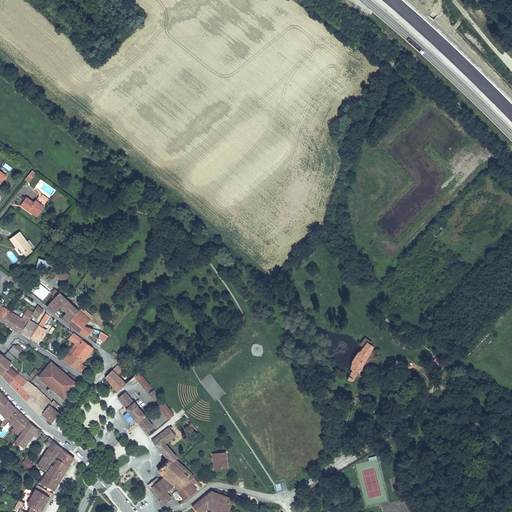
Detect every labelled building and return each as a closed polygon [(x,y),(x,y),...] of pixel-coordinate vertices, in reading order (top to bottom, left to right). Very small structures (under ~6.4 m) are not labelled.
[(29,183),(36,173),(33,171),(26,180),(29,183)] [(37,216),(45,206),(36,199),(35,201),(27,196),(20,206),(28,212),(29,211),(37,216)] [(32,247),(21,231),(9,238),(17,248),(20,246),(21,247),(20,249),(23,253),(31,248),(32,247)] [(36,267),(53,272),(56,262),(39,257),(36,267)] [(71,274),(61,266),(55,274),(65,281),(71,274)] [(51,293),(37,281),(30,289),(46,303),(52,297),(53,295),(51,293)] [(54,298),(61,291),(56,287),(51,293),(53,295),(52,297),(54,298)] [(61,305),(67,298),(67,297),(61,291),(54,298),(47,306),(55,312),(61,306),(61,305)] [(75,316),(81,309),(68,298),(68,299),(67,299),(67,298),(61,305),(61,306),(67,311),(62,317),(69,323),(75,316)] [(0,319),(5,322),(11,313),(1,306),(2,304),(0,302),(0,319)] [(38,318),(44,309),(39,305),(33,314),(38,318)] [(84,306),(81,309),(91,318),(93,315),(84,306)] [(91,318),(81,309),(75,316),(87,323),(91,318)] [(30,319),(33,314),(27,310),(21,319),(11,313),(5,322),(15,328),(22,332),(23,331),(30,319)] [(40,341),(47,330),(43,327),(50,314),(47,311),(39,325),(31,336),(40,341)] [(105,314),(100,319),(108,327),(110,324),(105,319),(108,316),(105,314)] [(83,327),(87,323),(75,316),(69,323),(87,337),(90,332),(83,327)] [(31,336),(39,325),(30,319),(23,331),(31,336)] [(93,328),(87,323),(83,327),(90,332),(93,328)] [(101,345),(109,335),(103,331),(95,341),(101,345)] [(94,347),(73,332),(70,338),(76,343),(64,359),(82,372),(87,366),(82,362),(72,355),(74,352),(84,360),(94,347)] [(360,373),(374,346),(371,344),(372,342),(365,337),(360,344),(363,347),(360,350),(358,352),(353,359),(352,364),(351,369),(352,369),(347,379),(351,381),(352,380),(354,381),(358,373),(360,373)] [(15,347),(14,346),(9,352),(17,358),(18,359),(22,353),(24,350),(18,345),(17,347),(16,346),(15,347)] [(2,375),(12,361),(6,356),(1,352),(0,353),(0,372),(1,374),(2,375)] [(13,362),(17,358),(9,352),(6,356),(12,361),(13,362)] [(84,360),(74,352),(72,355),(82,362),(84,360)] [(79,383),(51,360),(38,376),(49,385),(48,386),(49,387),(48,389),(50,391),(51,389),(53,390),(54,389),(65,399),(79,383)] [(11,366),(13,362),(12,361),(2,375),(6,379),(14,369),(11,366)] [(373,373),(379,363),(370,361),(366,367),(373,373)] [(126,383),(121,376),(125,372),(118,363),(106,375),(118,390),(126,383)] [(11,384),(19,373),(14,369),(6,379),(11,384)] [(24,386),(28,381),(30,381),(36,374),(33,372),(27,379),(19,373),(11,384),(27,400),(31,395),(24,386)] [(149,386),(140,375),(136,379),(145,389),(149,386)] [(52,402),(39,388),(30,381),(28,381),(24,386),(31,395),(27,400),(40,413),(42,412),(52,402)] [(391,395),(395,387),(384,381),(380,390),(391,395)] [(159,398),(152,390),(148,393),(154,401),(159,398)] [(147,414),(136,400),(134,402),(126,391),(119,397),(127,408),(126,409),(137,422),(138,421),(147,432),(154,426),(146,416),(147,414)] [(0,411),(9,402),(0,393),(0,411)] [(52,422),(60,413),(51,404),(54,404),(56,401),(54,399),(52,402),(42,412),(46,417),(52,422)] [(8,420),(17,410),(9,402),(0,411),(0,412),(6,420),(7,419),(8,420)] [(170,412),(162,402),(157,405),(166,416),(170,412)] [(18,436),(29,422),(17,410),(8,420),(9,421),(14,426),(11,430),(18,436)] [(128,411),(124,414),(129,423),(134,420),(128,411)] [(164,413),(153,420),(157,427),(168,420),(164,413)] [(38,437),(42,432),(29,422),(18,436),(15,442),(23,448),(34,434),(38,437)] [(167,443),(177,435),(171,428),(170,427),(160,434),(167,443)] [(178,457),(167,443),(160,434),(153,440),(169,458),(172,461),(176,458),(178,457)] [(51,465),(56,457),(62,448),(50,438),(44,446),(49,449),(35,467),(44,475),(51,465)] [(69,467),(74,458),(62,448),(56,457),(69,467)] [(229,468),(227,451),(212,453),(214,469),(229,468)] [(64,474),(69,467),(56,457),(51,465),(53,466),(64,474)] [(195,476),(187,467),(176,458),(172,461),(169,458),(160,470),(166,475),(164,477),(175,487),(176,486),(179,489),(184,485),(189,480),(195,476)] [(54,491),(64,474),(53,466),(42,483),(54,491)] [(200,481),(195,476),(189,480),(194,487),(197,489),(199,488),(196,485),(200,481)] [(175,487),(164,477),(155,484),(154,486),(162,497),(163,499),(167,503),(167,504),(171,501),(171,500),(174,498),(171,495),(169,492),(175,487)] [(194,487),(189,480),(184,485),(189,491),(194,487)] [(189,491),(184,485),(179,489),(173,493),(178,498),(182,495),(185,499),(197,489),(194,487),(189,491)] [(52,495),(37,486),(35,489),(51,497),(52,495)] [(162,497),(154,486),(151,488),(159,499),(162,497)] [(42,511),(51,497),(35,489),(28,505),(33,507),(29,511),(42,511)] [(228,511),(230,509),(234,498),(211,489),(192,505),(199,511),(205,505),(209,508),(216,511),(228,511)] [(25,511),(21,510),(24,503),(20,501),(14,511),(15,511),(17,511),(18,511),(20,511),(19,511),(25,511)] [(102,511),(106,505),(97,501),(91,511),(102,511)]
